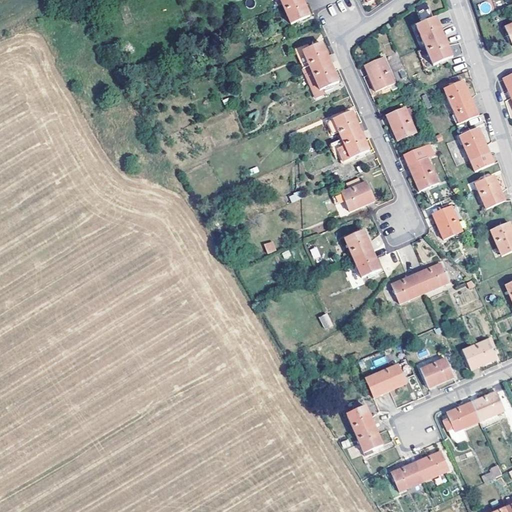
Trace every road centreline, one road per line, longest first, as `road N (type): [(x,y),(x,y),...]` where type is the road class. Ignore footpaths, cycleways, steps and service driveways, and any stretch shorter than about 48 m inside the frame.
road 1 (residential): [(410,218),(336,40),(397,0)]
road 2 (residential): [(413,430),(429,404),(511,370)]
